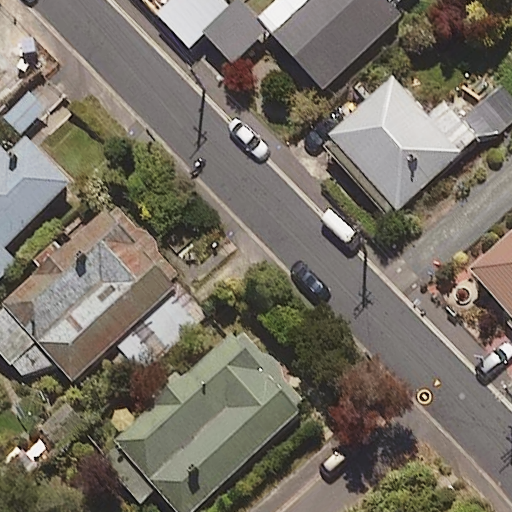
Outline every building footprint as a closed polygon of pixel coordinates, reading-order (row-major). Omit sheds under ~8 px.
[(204,31),(229,8),(221,0),(169,0),(156,12),(187,46),(204,31)] [(230,59),(267,26),(257,15),(243,0),(238,0),(229,8),(204,31),(230,59)] [(404,16),(389,0),(273,0),(257,15),(267,26),(324,89),(404,16)] [(461,151),(392,75),(326,135),(395,211),(461,151)] [(0,274),(18,257),(3,243),(70,175),(22,128),(4,146),(0,142),(0,274)] [(0,303),(73,381),(177,284),(104,206),(0,303)] [(511,228),(469,265),(511,316),(511,228)] [(236,327),(115,437),(183,511),(186,511),(306,403),(236,327)]
